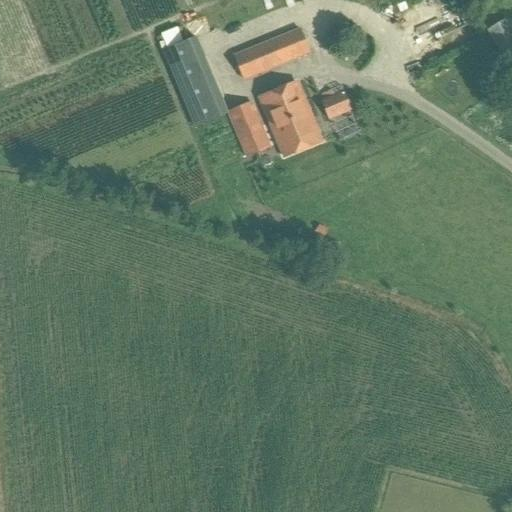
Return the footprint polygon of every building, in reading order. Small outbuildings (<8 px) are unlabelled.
[(301,30),(236,56),(245,78),(310,52),(301,30)] [(511,31),(494,42),(511,71),(511,70),(511,31)] [(447,43),(453,56),(472,47),(466,35),(447,43)] [(198,36),(165,48),(193,125),(225,113),(197,38),(199,37),(198,36)] [(298,84),(261,99),(284,156),(320,141),(298,84)] [(345,92),(322,101),(330,119),(352,110),(345,92)] [(252,102),(228,112),(247,158),(271,148),(252,102)]
